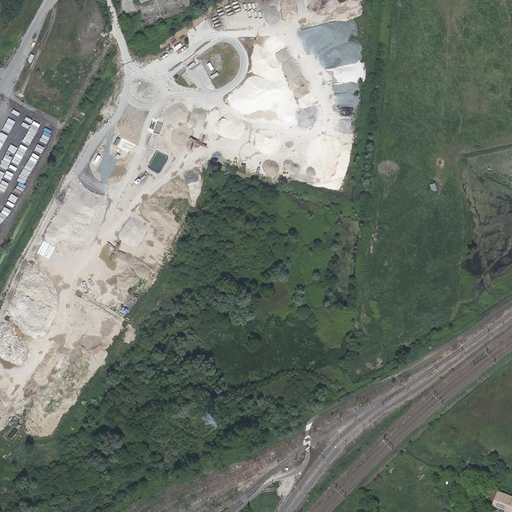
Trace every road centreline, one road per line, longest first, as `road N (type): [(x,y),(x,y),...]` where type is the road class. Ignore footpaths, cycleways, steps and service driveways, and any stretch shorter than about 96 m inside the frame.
road 1 (unknown): [(0,417),(62,286),(125,208),(133,154),(176,91)]
road 2 (unknown): [(159,85),(87,144),(11,285),(0,321)]
road 3 (unknown): [(233,35),(272,28),(289,36),(320,84),(323,117),(293,129),(200,92)]
